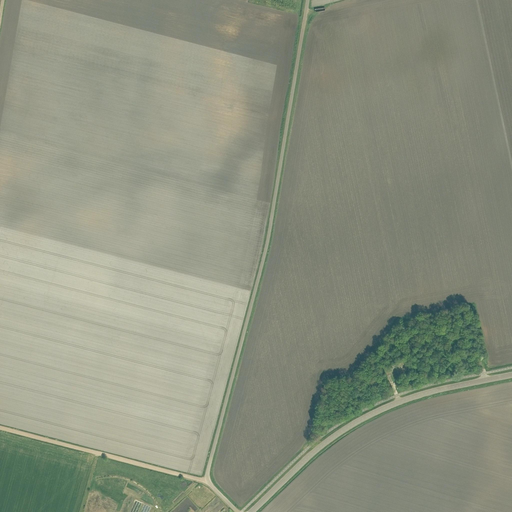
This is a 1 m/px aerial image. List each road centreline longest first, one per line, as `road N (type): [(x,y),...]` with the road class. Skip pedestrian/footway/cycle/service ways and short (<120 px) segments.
road 1 (unclassified): [(237,511),(207,471),(267,242),(307,0)]
road 2 (tertiary): [(250,511),(349,425),(410,394),(511,372)]
road 3 (track): [(0,427),(207,481)]
